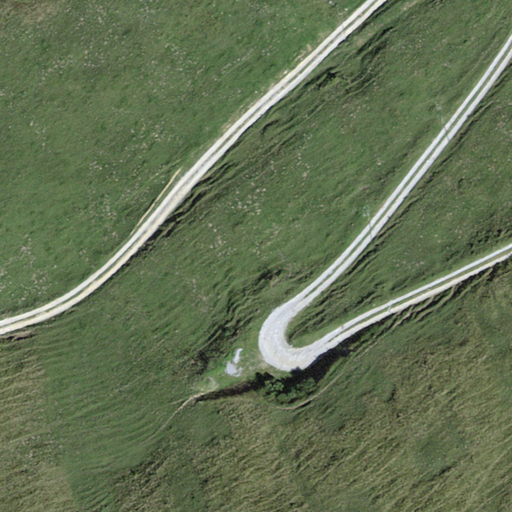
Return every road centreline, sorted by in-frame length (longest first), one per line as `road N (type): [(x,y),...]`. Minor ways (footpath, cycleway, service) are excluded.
road 1 (track): [(511,249),(303,356),(280,358),(271,339),(285,314),(354,251),(511,47)]
road 2 (track): [(377,0),(225,143),(101,277),(50,310),(0,328)]
